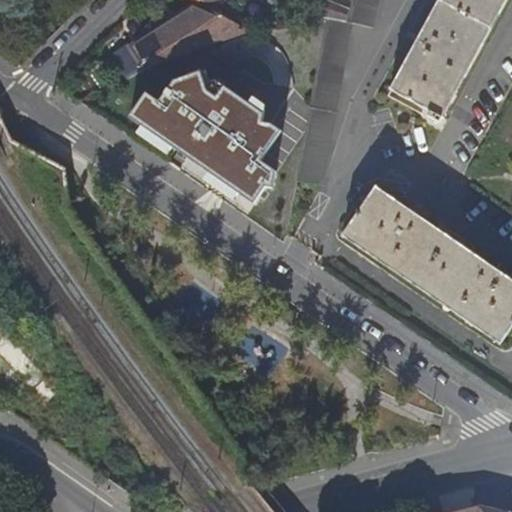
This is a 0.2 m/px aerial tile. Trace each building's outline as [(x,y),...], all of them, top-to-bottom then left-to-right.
[(349,11),(324,0),(309,0),(304,13),(324,17),(346,21),(349,11)] [(346,21),(351,22),(371,28),(377,0),(351,0),(349,11),(346,21)] [(441,0),(421,36),(418,43),(393,89),(391,89),(390,90),(392,91),(431,113),(428,118),(440,125),(443,119),(444,120),(446,118),(444,117),(508,0),(441,0)] [(215,6),(214,8),(237,20),(241,13),(223,4),(218,1),(215,6)] [(0,8),(0,30),(6,36),(21,21),(3,5),(0,8)] [(136,33),(143,58),(249,27),(214,9),(136,33)] [(346,21),(324,17),(296,182),(321,187),(351,22),(346,21)] [(132,88),(116,111),(179,155),(251,205),(263,187),(270,189),(273,172),(259,162),(278,132),(268,124),(259,123),(261,115),(217,84),(209,96),(199,88),(190,66),(163,77),(149,100),(132,88)] [(379,188),(377,187),(342,237),(344,239),(346,238),(500,343),(499,345),(501,346),(511,329),(511,280),(449,238),(410,211),(379,190),(379,188)]
